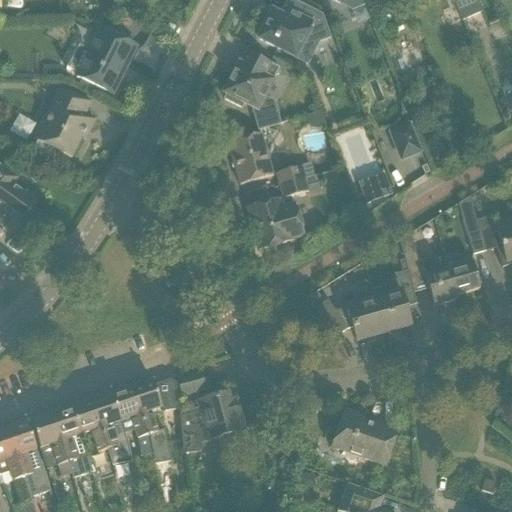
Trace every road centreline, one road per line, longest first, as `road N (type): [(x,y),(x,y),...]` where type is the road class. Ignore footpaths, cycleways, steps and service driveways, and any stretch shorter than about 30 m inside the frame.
road 1 (residential): [(232,319),(461,183)]
road 2 (tertiary): [(118,205),(223,0)]
road 3 (residential): [(232,319),(275,386),(347,385),(422,370)]
road 4 (residential): [(0,419),(188,345)]
road 5 (tertiary): [(0,338),(53,291),(118,205)]
road 6 (residential): [(118,205),(174,248),(232,319)]
road 7 (residential): [(422,370),(431,455),(427,511)]
